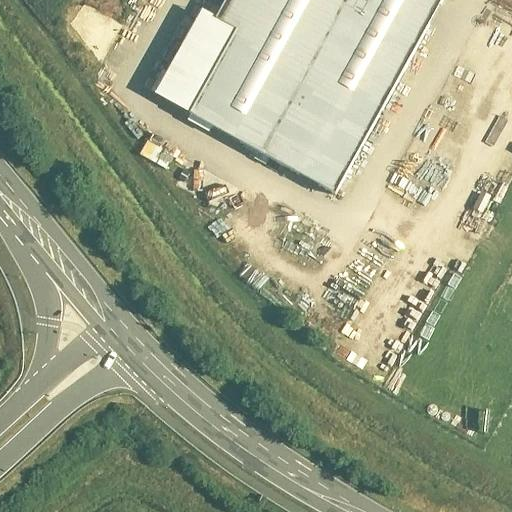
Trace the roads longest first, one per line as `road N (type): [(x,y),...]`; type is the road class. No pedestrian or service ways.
road 1 (tertiary): [(355,511),(301,483),(142,356)]
road 2 (motorway): [(0,471),(142,356)]
road 3 (motorway): [(40,238),(53,332),(44,391)]
